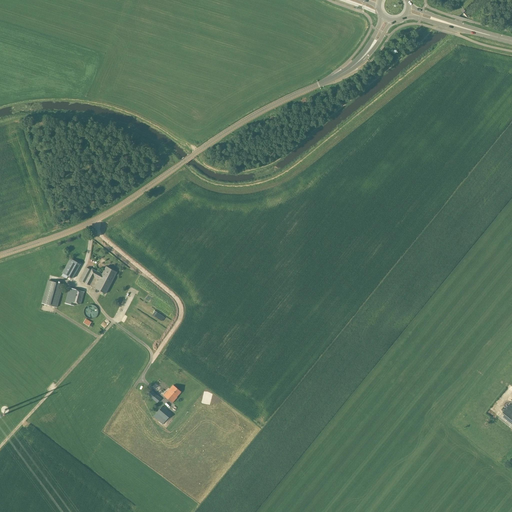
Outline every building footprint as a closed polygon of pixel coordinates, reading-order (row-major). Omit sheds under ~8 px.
[(62,273),(63,273),(62,276),(67,279),(68,276),(72,279),(80,264),(70,258),(62,273)] [(91,268),(90,269),(86,267),(80,280),(83,282),(84,282),(105,294),(117,272),(106,266),(102,274),(91,268)] [(48,280),(42,303),(57,307),(63,284),(48,280)] [(74,306),(74,303),(81,305),(84,292),(69,288),(65,303),(74,306)] [(85,308),(84,310),(84,312),(84,314),(85,316),(87,318),(89,319),(91,319),(93,319),(95,318),(97,316),(98,314),(98,312),(98,310),(97,308),(95,306),(93,305),(91,305),(89,305),(86,306),(85,308)] [(169,390),(168,390),(163,395),(172,403),(177,397),(176,397),(181,392),(173,385),(169,390)] [(161,399),(150,389),(146,394),(157,403),(161,399)] [(511,400),(498,418),(511,428),(511,400)] [(162,406),(153,417),(162,425),(172,414),(162,406)]
